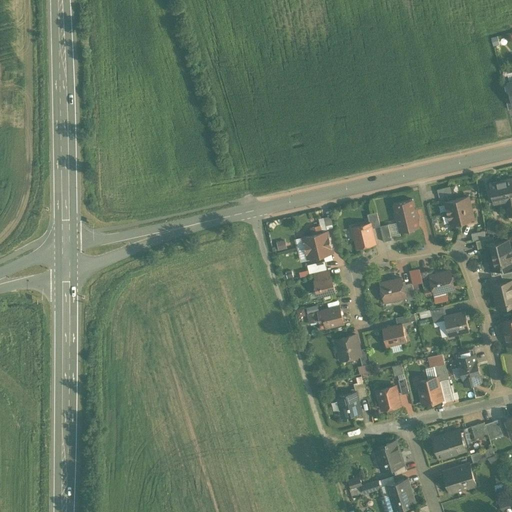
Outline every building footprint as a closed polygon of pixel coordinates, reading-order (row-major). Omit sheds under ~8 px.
[(511,177),(489,182),(494,203),(505,200),(511,198),(511,177)] [(450,185),(437,188),(439,196),(452,193),(450,185)] [(469,195),(445,201),(451,223),(474,217),(469,195)] [(413,198),(393,203),(400,231),(420,226),(417,216),(418,216),(416,208),(415,208),(413,198)] [(367,213),(369,222),(370,222),(372,227),(380,225),(376,211),(367,213)] [(330,215),(324,217),(326,224),(327,228),(333,227),(330,215)] [(498,232),(498,219),(487,219),(487,231),(498,232)] [(369,222),(353,226),(358,246),(375,242),(372,227),(370,222),(369,222)] [(388,223),(380,225),(384,240),(392,239),(388,223)] [(320,225),(311,227),(312,234),(328,230),(327,228),(326,224),(321,226),(320,226),(320,225)] [(312,234),(303,236),(304,240),(304,241),(305,247),(330,241),(329,235),(328,230),(312,234)] [(484,230),(471,233),(473,240),(476,239),(486,237),(484,230)] [(486,237),(476,239),(478,248),(486,246),(486,245),(495,242),(493,236),(486,237)] [(279,248),(287,246),(285,238),(277,240),(279,248)] [(495,242),(486,245),(486,246),(492,269),(511,263),(511,256),(508,239),(495,242)] [(330,241),(305,247),(307,253),(308,258),(333,252),(332,247),(330,241)] [(325,260),(307,264),(309,273),(327,268),(325,260)] [(430,269),(420,271),(424,287),(433,285),(431,275),(430,269)] [(329,270),(314,273),(315,280),(331,276),(329,270)] [(450,270),(431,275),(433,285),(435,292),(454,288),(450,270)] [(511,270),(501,273),(503,281),(511,279),(511,270)] [(315,280),(314,280),(316,285),(314,288),(317,290),(318,296),(336,291),(332,276),(331,276),(315,280)] [(401,277),(381,282),(382,289),(380,291),(381,295),(384,296),(385,299),(390,298),(390,299),(405,296),(406,296),(403,284),(401,277)] [(511,279),(503,281),(492,284),(497,306),(511,302),(511,279)] [(412,282),(403,284),(406,296),(405,296),(406,300),(416,297),(412,282)] [(340,305),(322,310),(318,311),(319,318),(320,320),(324,319),(326,326),(344,322),(340,305)] [(444,305),(430,308),(434,322),(445,319),(445,315),(446,315),(444,305)] [(446,315),(445,315),(445,319),(449,334),(469,329),(464,310),(446,315)] [(318,311),(308,313),(310,322),(310,320),(319,318),(318,311)] [(414,312),(408,314),(409,321),(416,319),(414,312)] [(408,314),(396,316),(398,323),(403,322),(409,321),(408,314)] [(511,318),(502,321),(505,332),(503,333),(505,339),(507,338),(508,344),(511,343),(511,318)] [(398,323),(382,327),(387,345),(407,340),(403,322),(398,323)] [(356,334),(337,338),(339,350),(338,351),(339,355),(341,356),(341,359),(360,354),(361,354),(360,349),(356,334)] [(366,348),(360,349),(361,354),(360,354),(362,365),(370,363),(366,348)] [(475,353),(458,357),(461,367),(477,363),(475,353)] [(445,362),(434,365),(437,376),(438,381),(449,378),(445,362)] [(477,363),(461,367),(465,384),(482,380),(477,363)] [(437,376),(418,381),(423,403),(442,398),(438,381),(437,376)] [(405,377),(398,379),(402,393),(409,392),(405,377)] [(363,382),(354,384),(355,390),(356,390),(358,397),(366,394),(363,382)] [(395,385),(378,389),(382,408),(400,404),(395,385)] [(355,390),(337,395),(342,416),(361,411),(358,397),(356,390),(355,390)] [(499,417),(492,420),(497,436),(504,434),(499,417)] [(492,420),(485,422),(488,432),(490,438),(497,436),(492,420)] [(484,421),(471,425),(475,437),(488,432),(485,422),(484,421)] [(460,428),(433,436),(439,456),(466,448),(460,428)] [(396,439),(386,442),(387,445),(370,450),(370,451),(376,450),(382,470),(393,466),(403,463),(396,439)] [(486,449),(470,454),(473,461),(488,456),(486,449)] [(469,461),(443,470),(450,492),(468,486),(469,487),(477,485),(469,461)] [(403,463),(393,466),(395,474),(407,470),(404,462),(403,463)] [(393,474),(378,479),(381,487),(386,485),(386,484),(395,481),(393,474)] [(395,481),(386,484),(386,485),(389,494),(394,509),(415,502),(412,492),(407,478),(408,478),(408,477),(395,481)] [(378,479),(361,484),(364,492),(381,487),(378,479)] [(494,483),(498,494),(507,491),(503,480),(494,483)] [(389,494),(381,496),(386,511),(394,509),(389,494)]
